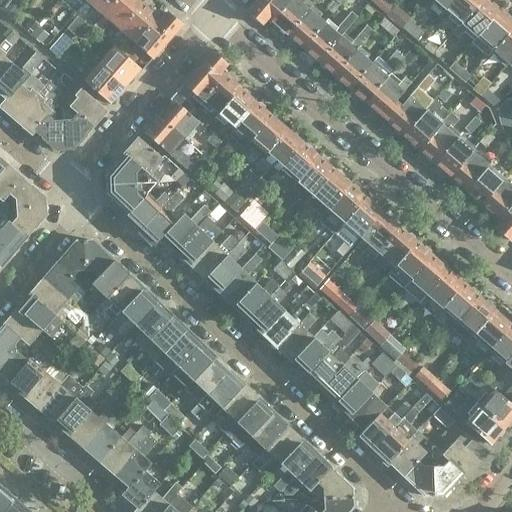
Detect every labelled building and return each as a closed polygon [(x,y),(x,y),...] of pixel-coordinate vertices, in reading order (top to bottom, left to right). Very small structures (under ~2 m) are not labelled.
[(9,0),(2,9),(15,20),(27,6),(20,0),(9,0)] [(88,0),(86,2),(102,16),(115,0),(88,0)] [(115,0),(102,16),(117,29),(141,3),(139,0),(138,0),(115,0)] [(255,0),(255,1),(246,11),(250,15),(250,18),(254,22),(258,21),(261,25),(265,20),(269,23),(288,0),(255,0)] [(288,0),(269,23),(276,29),(279,28),(285,34),(309,8),(315,0),(303,0),(302,2),(300,1),(299,0),(288,0)] [(331,14),(339,5),(333,0),(332,0),(325,9),(331,14)] [(387,0),(370,0),(386,14),(394,5),(387,0)] [(433,0),(445,10),(452,1),(453,0),(433,0)] [(445,10),(460,23),(461,24),(479,1),(479,0),(453,0),(452,1),(445,10)] [(479,0),(479,1),(461,24),(460,23),(445,40),(453,46),(467,30),(476,37),(499,11),(498,10),(498,6),(493,2),(489,3),(485,0),(479,0)] [(141,3),(117,29),(133,43),(159,14),(151,8),(147,8),(141,3)] [(375,11),(368,5),(364,10),(371,15),(375,11)] [(409,19),(394,5),(386,14),(402,27),(409,19)] [(309,8),(285,34),(287,36),(287,39),(291,43),(295,42),(301,48),(324,22),(309,8)] [(476,37),(472,42),(488,56),(492,51),(511,28),(511,18),(508,16),(505,16),(499,11),(476,37)] [(159,14),(133,43),(147,56),(152,59),(181,25),(177,22),(178,18),(173,14),(169,15),(166,12),(162,17),(159,14)] [(317,62),(340,36),(356,18),(351,12),(345,18),(334,30),(324,22),(301,48),(303,49),(303,53),(307,57),(310,56),(317,62)] [(85,23),(75,15),(65,27),(74,36),(85,23)] [(26,25),(32,31),(39,24),(32,18),(26,25)] [(392,38),(398,32),(383,19),(377,25),(392,38)] [(409,19),(402,27),(417,40),(424,32),(409,19)] [(97,22),(91,29),(99,35),(104,29),(97,22)] [(31,33),(37,38),(45,29),(39,23),(39,24),(32,31),(31,33)] [(332,75),(355,49),(372,31),(366,26),(350,44),(340,36),(317,62),(318,63),(318,66),(323,70),(326,69),(332,75)] [(511,28),(492,51),(506,63),(511,56),(511,28)] [(11,32),(6,38),(13,44),(18,38),(11,32)] [(48,50),(56,57),(70,41),(62,34),(53,44),(53,43),(48,50)] [(0,44),(0,75),(11,63),(3,56),(5,53),(13,44),(6,38),(0,44)] [(428,40),(422,47),(431,55),(438,48),(428,40)] [(128,50),(120,43),(116,48),(124,55),(128,50)] [(113,45),(98,62),(125,86),(126,84),(130,84),(133,80),(132,77),(139,69),(133,63),(129,60),(124,55),(116,48),(113,45)] [(348,89),(371,63),(355,49),(332,75),(334,76),(334,80),(338,84),(342,83),(348,89)] [(137,58),(128,50),(124,55),(129,60),(133,63),(137,58)] [(410,50),(402,60),(405,63),(408,66),(417,56),(410,50)] [(364,103),(389,74),(403,58),(396,51),(384,64),(376,57),(371,63),(348,89),(350,90),(350,93),(354,98),(357,97),(364,103)] [(0,75),(0,93),(6,98),(6,99),(20,84),(29,74),(28,74),(42,58),(35,52),(22,68),(20,70),(11,63),(0,75)] [(183,84),(186,87),(196,96),(201,100),(225,73),(222,70),(225,65),(222,62),(222,58),(219,55),(215,56),(210,52),(183,84)] [(98,62),(83,79),(82,80),(96,92),(97,92),(110,103),(117,95),(120,95),(124,91),(123,88),(125,86),(98,62)] [(454,62),(448,69),(464,82),(470,75),(454,62)] [(419,84),(426,90),(443,70),(436,64),(419,84)] [(225,73),(201,100),(217,115),(239,89),(232,83),(232,79),(225,73)] [(6,98),(0,104),(0,106),(15,120),(48,80),(41,74),(28,91),(20,84),(6,99),(6,98)] [(60,84),(67,89),(72,82),(63,74),(60,77),(60,84)] [(395,101),(411,83),(404,78),(400,83),(389,74),(364,103),(366,104),(365,107),(370,111),(373,110),(384,120),(398,103),(395,101)] [(470,75),(464,82),(478,94),(484,87),(470,75)] [(48,80),(15,120),(31,133),(34,130),(47,116),(46,115),(56,102),(56,96),(52,91),(56,85),(48,80)] [(76,113),(75,113),(90,127),(91,126),(91,127),(105,111),(88,96),(72,82),(67,89),(75,98),(68,106),(72,110),(76,113)] [(398,103),(384,120),(394,128),(393,131),(397,135),(401,135),(402,136),(425,110),(416,102),(426,90),(419,84),(401,105),(398,103)] [(500,101),(484,87),(478,94),(493,106),(500,101)] [(239,89),(217,115),(233,129),(255,102),(247,96),(248,92),(243,89),(240,89),(239,89)] [(450,96),(442,90),(430,104),(437,110),(450,96)] [(169,99),(171,101),(172,101),(179,107),(187,113),(193,107),(180,96),(176,92),(169,99)] [(478,113),(483,106),(473,97),(467,104),(478,113)] [(159,116),(186,141),(194,133),(197,135),(203,128),(200,125),(197,122),(189,115),(187,113),(179,107),(172,101),(171,101),(165,108),(162,108),(158,113),(159,116)] [(255,102),(233,129),(241,135),(234,143),(241,149),(248,141),(249,142),(270,116),(263,110),(264,106),(260,103),(256,103),(255,102)] [(72,110),(68,106),(64,103),(61,103),(60,103),(61,113),(72,110)] [(506,114),(508,105),(500,103),(498,112),(506,114)] [(193,110),(189,115),(197,122),(201,117),(193,110)] [(418,149),(440,123),(425,110),(402,136),(409,142),(409,145),(413,149),(417,149),(418,149)] [(440,123),(418,149),(424,155),(424,158),(428,162),(432,161),(433,163),(456,137),(449,130),(458,120),(450,112),(441,124),(440,123)] [(70,119),(62,120),(64,148),(72,148),(73,148),(83,136),(83,135),(90,127),(75,113),(70,119)] [(499,125),(509,126),(510,118),(508,117),(497,115),(499,125)] [(47,116),(34,130),(43,138),(42,138),(56,150),(56,149),(64,148),(62,120),(53,120),(47,116)] [(150,126),(144,133),(152,140),(172,157),(176,161),(183,153),(179,150),(186,141),(159,116),(157,118),(154,117),(149,123),(150,126)] [(271,117),(270,116),(249,142),(263,155),(286,130),(279,123),(279,120),(275,116),(271,117)] [(470,135),(480,123),(474,118),(464,130),(470,135)] [(212,137),(219,143),(226,136),(219,129),(212,137)] [(286,130),(254,166),(261,173),(257,178),(264,184),(279,168),(301,143),(295,137),(295,134),(291,130),(287,130),(286,130)] [(494,136),(488,131),(481,140),(487,145),(494,136)] [(219,143),(212,137),(210,136),(205,142),(214,149),(219,143)] [(456,137),(433,163),(440,169),(440,172),(444,176),(447,175),(449,176),(472,151),(456,137)] [(124,153),(124,154),(139,167),(146,173),(149,175),(158,182),(163,175),(154,167),(161,159),(146,145),(137,138),(124,153)] [(234,143),(223,156),(231,162),(241,149),(234,143)] [(301,143),(279,168),(295,182),(317,157),(311,151),(310,147),(307,144),(303,144),(301,143)] [(509,148),(507,144),(497,154),(503,160),(510,152),(509,148)] [(472,151),(449,176),(455,182),(455,186),(460,190),(463,189),(465,190),(488,165),(472,151)] [(183,153),(176,161),(192,175),(205,159),(202,156),(195,164),(183,153)] [(106,177),(106,185),(135,184),(135,183),(134,173),(139,167),(124,154),(105,176),(106,177)] [(317,157),(295,182),(310,195),(332,170),(326,165),(326,161),(322,157),(319,158),(317,157)] [(0,169),(0,200),(1,201),(1,202),(3,200),(10,192),(21,178),(5,164),(0,169)] [(488,165),(465,190),(471,196),(471,199),(476,203),(480,203),(480,204),(504,178),(488,165)] [(139,167),(134,173),(135,183),(135,184),(143,183),(149,175),(146,173),(139,167)] [(327,210),(349,185),(342,179),(343,175),(338,171),(334,172),(332,170),(310,195),(304,202),(321,217),(327,210)] [(189,179),(184,174),(177,180),(183,185),(189,179)] [(21,178),(10,192),(17,197),(17,207),(43,206),(43,198),(44,197),(31,186),(30,187),(21,179),(21,178)] [(511,185),(504,178),(480,204),(487,210),(487,213),(494,219),(507,203),(510,205),(511,202),(511,185)] [(135,184),(106,185),(106,193),(105,194),(126,213),(140,199),(146,193),(155,184),(155,182),(144,183),(143,183),(135,184)] [(222,183),(213,193),(223,202),(232,192),(222,183)] [(322,232),(329,238),(335,233),(342,224),(365,198),(358,192),(358,188),(354,185),(350,185),(349,185),(327,210),(335,217),(322,232)] [(160,207),(139,230),(154,244),(160,237),(161,238),(175,221),(168,214),(183,198),(176,191),(173,194),(172,195),(169,198),(160,207)] [(233,191),(232,192),(223,202),(234,211),(244,200),(233,191)] [(140,199),(126,213),(124,216),(139,230),(160,207),(169,198),(165,194),(163,192),(155,201),(146,193),(140,199)] [(353,247),(382,213),(373,205),(373,202),(369,198),(366,199),(365,198),(342,224),(335,233),(343,240),(335,249),(344,257),(353,247)] [(507,203),(494,219),(497,223),(493,227),(498,232),(498,235),(502,238),(505,238),(509,241),(511,237),(511,202),(510,205),(507,203)] [(175,221),(161,238),(174,251),(197,227),(206,217),(211,211),(204,204),(189,220),(182,213),(175,221)] [(17,216),(10,224),(24,236),(44,214),(43,213),(43,206),(17,207),(17,216)] [(246,207),(239,216),(245,221),(252,212),(246,207)] [(377,254),(400,229),(397,227),(398,223),(394,220),(390,220),(382,213),(353,247),(362,255),(369,247),(377,254)] [(0,242),(11,252),(24,237),(24,236),(10,224),(4,218),(2,217),(1,218),(0,219),(0,242)] [(197,227),(174,251),(189,264),(211,241),(205,235),(213,225),(206,217),(197,227)] [(262,220),(255,228),(270,242),(277,234),(262,220)] [(236,228),(229,235),(237,243),(244,236),(236,228)] [(400,229),(377,254),(393,268),(415,242),(413,240),(413,237),(409,233),(405,234),(400,229)] [(292,248),(277,234),(270,242),(265,248),(280,262),(292,248)] [(203,278),(237,243),(229,235),(218,247),(211,241),(189,264),(203,278)] [(75,240),(57,261),(73,275),(76,270),(83,270),(83,241),(76,241),(75,240)] [(83,241),(83,270),(93,270),(98,275),(112,260),(92,241),(91,241),(83,241)] [(0,265),(11,252),(0,242),(0,265)] [(408,281),(431,256),(429,254),(429,251),(425,247),(422,248),(415,242),(393,268),(387,274),(402,287),(408,281)] [(234,263),(245,251),(237,243),(203,278),(218,292),(240,268),(234,263)] [(295,245),(292,248),(280,262),(288,269),(303,253),(295,245)] [(240,268),(218,292),(232,305),(254,282),(247,274),(258,261),(252,256),(240,269),(240,268)] [(424,295),(447,270),(444,267),(444,264),(441,261),(437,261),(431,256),(408,281),(402,287),(418,302),(424,295)] [(112,260),(98,275),(90,284),(105,298),(128,274),(127,274),(112,260)] [(43,277),(68,298),(80,284),(71,277),(73,275),(57,261),(43,277)] [(288,269),(280,262),(272,270),(284,281),(291,273),(288,269)] [(298,274),(314,288),(321,280),(305,266),(298,274)] [(418,302),(417,302),(433,316),(439,308),(462,283),(460,281),(460,278),(456,274),(452,275),(447,270),(424,295),(418,302)] [(128,274),(105,298),(111,304),(103,313),(111,320),(119,312),(142,288),(128,274)] [(55,313),(68,298),(43,277),(30,292),(55,313)] [(254,282),(232,305),(247,320),(278,287),(279,286),(271,279),(261,290),(255,283),(254,282)] [(315,291),(331,305),(340,296),(324,280),(315,291)] [(279,286),(278,287),(284,293),(289,288),(283,282),(279,286)] [(462,283),(439,308),(455,322),(477,297),(476,295),(476,291),(472,288),(468,288),(462,283)] [(278,287),(247,320),(261,333),(283,310),(277,304),(286,295),(284,293),(278,287)] [(142,288),(119,312),(111,320),(108,323),(116,330),(127,319),(134,326),(157,302),(142,288)] [(30,292),(17,307),(42,329),(51,336),(64,320),(55,313),(30,292)] [(313,293),(299,308),(306,314),(309,311),(317,304),(321,300),(313,293)] [(341,295),(340,296),(332,305),(347,320),(357,309),(341,295)] [(477,297),(455,322),(471,336),(493,310),(492,309),(492,306),(488,302),(484,303),(477,297)] [(87,305),(88,316),(97,307),(90,300),(87,302),(87,305)] [(321,300),(317,304),(322,309),(326,305),(321,300)] [(157,302),(134,326),(141,333),(133,342),(139,348),(148,339),(170,315),(157,302)] [(3,323),(19,337),(28,345),(35,337),(40,342),(42,339),(46,342),(51,336),(17,307),(3,323)] [(357,309),(347,320),(363,333),(372,322),(357,309)] [(283,310),(261,333),(275,347),(298,324),(283,310)] [(493,310),(471,336),(487,350),(509,324),(507,322),(507,319),(503,315),(500,316),(493,310)] [(298,324),(275,347),(290,361),(313,337),(312,337),(312,338),(306,332),(318,319),(309,311),(298,324)] [(162,353),(185,329),(170,315),(148,339),(139,348),(154,361),(162,353)] [(388,336),(372,322),(363,333),(379,347),(388,336)] [(14,344),(19,337),(3,323),(3,324),(0,327),(0,353),(14,353),(14,344)] [(87,338),(86,327),(82,323),(74,332),(76,334),(84,341),(85,340),(87,338)] [(511,326),(509,324),(487,350),(502,363),(511,351),(511,326)] [(162,353),(154,361),(169,375),(172,372),(177,367),(200,343),(185,329),(162,353)] [(305,374),(327,351),(334,344),(338,339),(330,331),(326,336),(320,330),(313,337),(290,361),(305,374)] [(84,341),(76,334),(68,343),(68,349),(79,349),(85,342),(84,341)] [(90,344),(95,339),(90,334),(87,338),(85,340),(90,344)] [(388,336),(379,347),(394,360),(403,350),(388,336)] [(104,348),(95,339),(90,344),(100,352),(104,348)] [(370,345),(364,339),(356,348),(361,354),(370,345)] [(89,348),(85,343),(79,350),(83,354),(89,348)] [(200,343),(177,367),(172,372),(186,386),(191,381),(214,357),(200,343)] [(319,388),(341,364),(348,357),(334,344),(327,351),(305,374),(319,388)] [(104,360),(105,358),(93,346),(85,354),(98,366),(104,360)] [(418,363),(403,350),(394,360),(408,374),(418,363)] [(511,351),(502,363),(511,371),(511,351)] [(22,397),(44,371),(49,364),(34,352),(25,361),(21,367),(7,383),(6,384),(21,396),(22,397)] [(0,377),(7,383),(21,367),(25,361),(14,353),(0,353),(0,377)] [(105,358),(104,360),(105,360),(111,366),(117,360),(110,353),(105,358)] [(214,357),(191,381),(198,387),(186,400),(194,406),(194,407),(206,394),(228,371),(214,357)] [(111,366),(105,360),(97,368),(104,374),(111,366)] [(341,364),(319,388),(333,402),(356,378),(365,368),(358,361),(348,371),(341,364)] [(470,370),(472,372),(476,375),(483,367),(477,361),(470,370)] [(37,410),(59,384),(65,378),(49,364),(44,371),(22,397),(37,410)] [(139,377),(127,365),(119,373),(121,374),(132,384),(139,377)] [(356,378),(333,402),(348,416),(371,392),(364,386),(373,376),(365,368),(356,378)] [(408,381),(394,368),(389,373),(403,386),(408,381)] [(424,388),(432,379),(421,369),(413,378),(424,388)] [(228,371),(206,394),(194,407),(194,406),(189,412),(197,420),(214,402),(220,408),(243,385),(228,371)] [(484,382),(476,375),(472,372),(466,378),(478,389),(484,382)] [(498,379),(492,374),(485,383),(491,388),(498,379)] [(59,384),(37,410),(52,423),(74,397),(82,388),(67,375),(65,378),(59,384)] [(433,379),(424,390),(438,402),(447,391),(433,379)] [(380,383),(371,392),(348,416),(362,429),(378,413),(385,406),(378,400),(387,390),(380,383)] [(74,397),(52,423),(67,436),(89,410),(93,406),(87,400),(94,392),(86,384),(82,388),(74,397)] [(126,395),(131,389),(126,385),(121,391),(126,395)] [(243,385),(220,408),(227,415),(216,427),(224,434),(257,399),(243,385)] [(156,388),(147,398),(151,401),(162,412),(171,402),(156,388)] [(492,388),(478,404),(502,427),(505,424),(508,424),(511,420),(511,407),(510,405),(510,404),(508,402),(502,397),(492,388)] [(511,396),(511,390),(509,388),(502,397),(508,402),(511,396)] [(257,399),(224,434),(238,447),(249,436),(272,412),(257,399)] [(454,413),(459,406),(449,399),(444,405),(454,413)] [(105,423),(121,405),(115,400),(99,419),(89,410),(67,436),(82,449),(105,423)] [(162,412),(151,401),(144,408),(160,422),(166,415),(162,412)] [(171,402),(162,412),(166,415),(166,414),(178,425),(186,416),(171,402)] [(478,404),(463,422),(483,439),(488,443),(494,436),(498,436),(502,431),(501,428),(502,427),(478,404)] [(120,436),(111,429),(127,411),(121,405),(105,423),(82,449),(97,462),(120,436)] [(356,436),(370,451),(400,420),(409,410),(403,405),(386,421),(378,413),(362,429),(356,436)] [(446,429),(453,421),(439,408),(432,415),(446,429)] [(286,426),(272,412),(249,436),(264,449),(286,426)] [(166,414),(160,422),(159,423),(172,436),(172,435),(177,430),(179,428),(180,426),(178,425),(166,414)] [(400,420),(370,451),(385,465),(388,462),(410,438),(411,438),(415,434),(400,420)] [(112,476),(135,450),(148,435),(151,432),(142,425),(137,431),(129,425),(120,436),(97,462),(112,476)] [(286,426),(264,449),(250,464),(258,471),(272,457),(278,462),(300,439),(286,426)] [(176,439),(181,433),(177,430),(172,435),(176,439)] [(410,438),(388,462),(404,477),(418,462),(417,461),(425,452),(418,445),(424,438),(418,432),(415,434),(411,438),(410,438)] [(135,450),(112,476),(126,488),(142,470),(149,462),(143,457),(155,442),(148,435),(135,450)] [(200,459),(206,452),(207,451),(192,437),(185,445),(200,459)] [(471,438),(462,447),(477,460),(485,451),(478,444),(471,438)] [(300,439),(278,462),(287,471),(272,487),(278,493),(280,491),(293,477),(315,453),(300,439)] [(455,439),(440,454),(460,472),(461,473),(464,475),(477,460),(462,447),(455,439)] [(431,466),(430,466),(432,495),(440,494),(440,495),(460,472),(440,454),(436,450),(430,451),(431,466)] [(206,452),(200,459),(214,472),(220,466),(206,452)] [(329,468),(315,453),(293,477),(280,491),(285,496),(292,496),(301,485),(308,491),(315,482),(329,468)] [(418,462),(404,477),(424,496),(424,495),(432,495),(430,466),(422,466),(418,462)] [(217,475),(229,486),(236,479),(237,478),(225,467),(217,475)] [(329,468),(315,482),(321,488),(322,499),(351,497),(350,489),(351,488),(329,468)] [(142,470),(126,488),(121,495),(136,508),(152,491),(153,491),(159,483),(143,471),(142,470)] [(221,481),(217,478),(212,484),(216,488),(221,481)] [(152,491),(136,508),(132,511),(160,511),(167,504),(177,494),(181,488),(175,482),(161,499),(153,491),(152,491)] [(0,511),(1,511),(13,500),(0,488),(0,511)] [(167,504),(160,511),(187,511),(192,507),(177,494),(167,504)] [(250,495),(244,501),(247,503),(251,507),(257,502),(250,495)] [(323,509),(320,511),(346,511),(352,505),(351,504),(351,497),(322,499),(323,509)] [(27,511),(13,500),(1,511),(27,511)]
